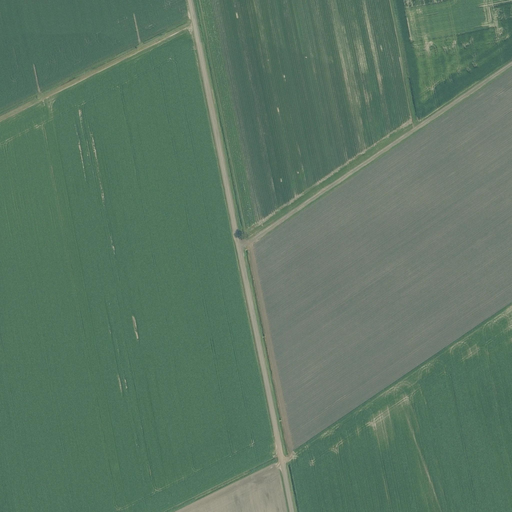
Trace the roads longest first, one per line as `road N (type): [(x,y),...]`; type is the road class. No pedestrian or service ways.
road 1 (track): [(292,511),(190,0)]
road 2 (track): [(239,249),(511,63)]
